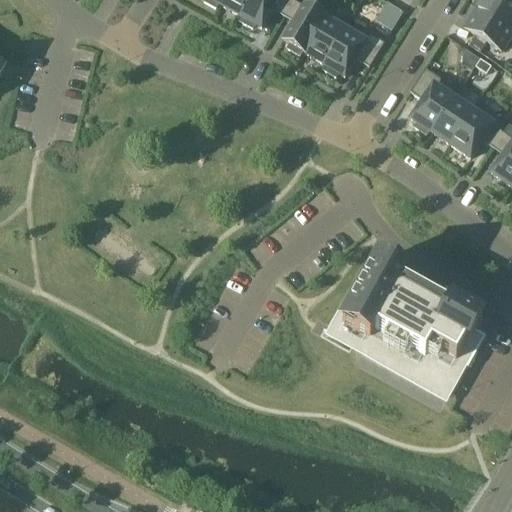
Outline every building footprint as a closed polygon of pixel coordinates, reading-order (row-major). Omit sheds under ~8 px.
[(220,7),(224,0),(205,0),(204,4),(216,10),(218,6),(220,7)] [(224,0),(220,7),(241,19),(251,0),(224,0)] [(251,0),(241,19),(243,20),(240,24),(252,31),(255,27),(262,30),(272,12),(283,18),(292,3),(286,0),(251,0)] [(511,8),(498,0),(483,0),(477,11),(511,32),(511,8)] [(511,0),(498,0),(511,8),(511,0)] [(304,9),(292,3),(283,18),(294,25),(283,43),(290,47),(288,51),(299,58),(302,54),(304,55),(327,18),(306,5),(304,9)] [(511,32),(477,11),(464,31),(502,54),(511,37),(511,32)] [(329,14),(327,18),(304,55),(324,67),(349,26),(329,14)] [(369,38),(349,26),(324,67),(345,80),(355,62),(369,70),(379,54),(365,45),(369,38)] [(491,69),(480,62),(475,70),(486,77),(491,69)] [(433,136),(457,100),(460,96),(425,72),(410,96),(422,104),(411,121),(417,126),(415,130),(426,137),(429,133),(433,136)] [(474,111),(457,100),(433,136),(449,147),(474,111)] [(476,107),(474,111),(449,147),(470,161),(482,144),(493,151),(503,136),(493,128),(498,121),(476,107)] [(511,142),(503,136),(493,151),(503,158),(491,175),(511,190),(511,142)] [(377,263),(335,338),(446,400),(464,369),(467,371),(485,339),(475,333),(482,321),(444,300),(436,314),(417,303),(420,298),(412,293),(409,298),(397,292),(405,278),(377,263)]
